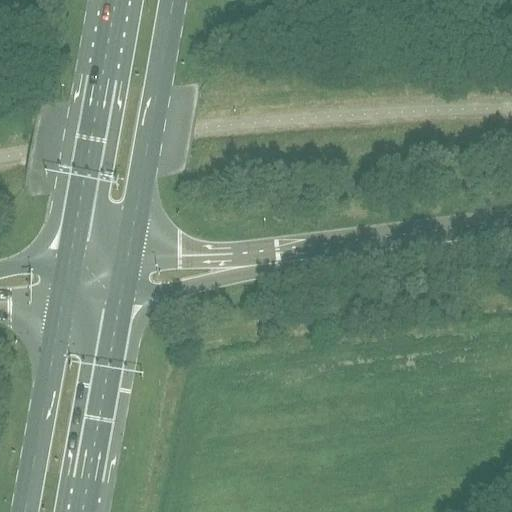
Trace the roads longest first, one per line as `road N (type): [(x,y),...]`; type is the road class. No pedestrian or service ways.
road 1 (unclassified): [(123,276),(511,228)]
road 2 (primary): [(115,0),(65,284)]
road 3 (primary): [(123,276),(172,0)]
road 4 (primary): [(80,511),(123,276)]
road 5 (primary): [(65,284),(25,511)]
